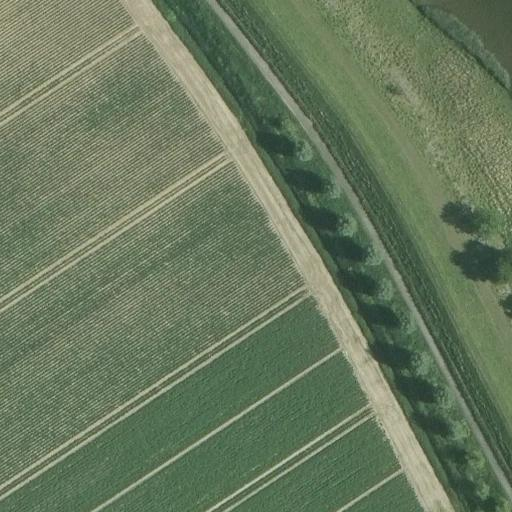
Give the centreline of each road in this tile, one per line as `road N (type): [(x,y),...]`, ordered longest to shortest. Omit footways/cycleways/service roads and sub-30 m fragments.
road 1 (unclassified): [(214,0),(293,100),(357,205),(511,500)]
road 2 (track): [(247,0),(331,102),(511,426)]
